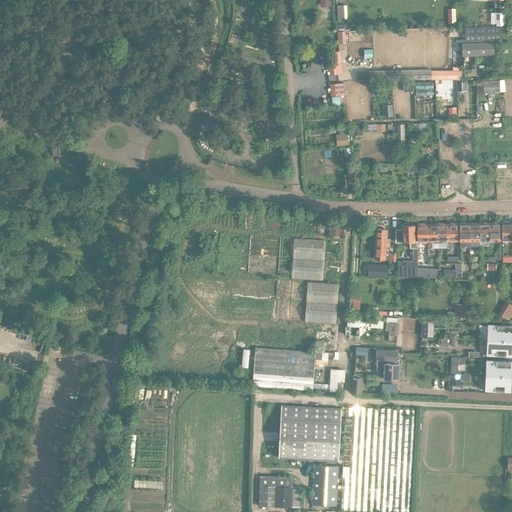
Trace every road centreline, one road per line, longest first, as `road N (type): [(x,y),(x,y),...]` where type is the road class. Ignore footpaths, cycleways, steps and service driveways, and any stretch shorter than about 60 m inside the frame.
road 1 (unclassified): [(82,511),(150,214),(169,195),(198,184),(296,199)]
road 2 (track): [(511,407),(262,398),(255,511)]
road 3 (residential): [(511,203),(296,199)]
road 4 (unclassified): [(296,199),(285,0)]
